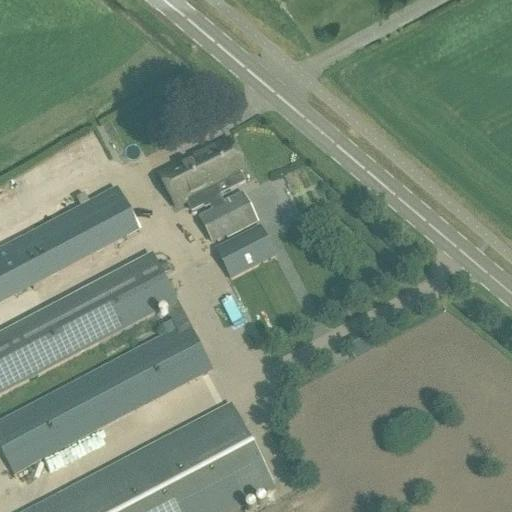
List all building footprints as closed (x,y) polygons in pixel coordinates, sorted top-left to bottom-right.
[(247,185),(242,176),(246,174),(232,144),(161,177),(176,210),(188,204),(193,214),(204,209),(206,214),(224,204),(216,189),(226,184),(230,193),(247,185)] [(117,145),(107,148),(112,163),(122,160),(117,145)] [(86,155),(92,173),(103,170),(97,152),(86,155)] [(303,159),(272,171),(282,195),(313,183),(303,159)] [(34,291),(141,235),(118,191),(11,247),(34,291)] [(260,225),(244,194),(224,204),(206,214),(221,245),(260,225)] [(230,283),(277,259),(261,228),(214,251),(230,283)] [(151,257),(0,336),(0,398),(167,311),(177,331),(188,326),(151,257)] [(215,374),(188,326),(177,331),(0,424),(0,449),(16,478),(215,374)] [(354,362),(377,350),(376,348),(368,335),(346,347),(353,360),(354,362)] [(239,511),(277,492),(233,409),(37,511),(239,511)]
